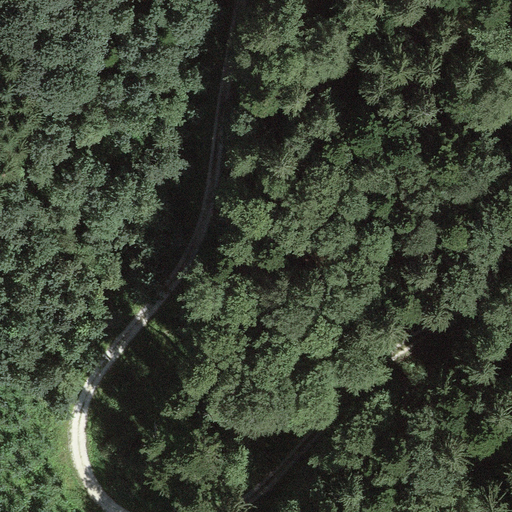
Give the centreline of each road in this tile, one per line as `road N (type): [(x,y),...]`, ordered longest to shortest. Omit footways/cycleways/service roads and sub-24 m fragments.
road 1 (track): [(120,511),(83,466),(76,429),(102,364),(174,278),(208,199),(238,0)]
road 2 (track): [(511,314),(475,312),(393,353),(233,511)]
